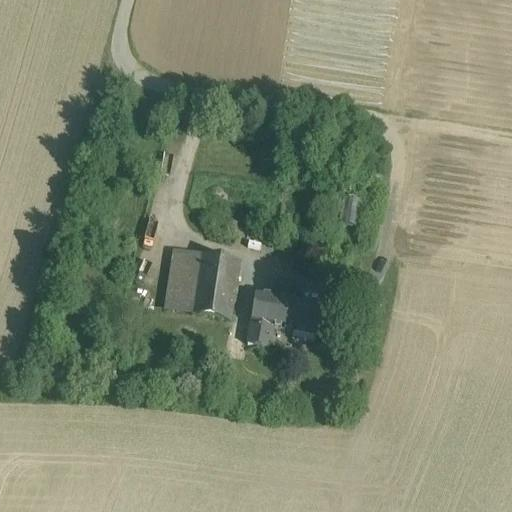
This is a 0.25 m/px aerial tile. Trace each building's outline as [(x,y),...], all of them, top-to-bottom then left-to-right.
[(356,226),(359,201),(348,200),(345,225),(356,226)] [(215,221),(213,231),(232,235),(234,225),(215,221)] [(164,313),(191,316),(200,261),(173,257),(164,313)] [(239,268),(200,261),(191,316),(231,323),(239,268)] [(296,304),(255,297),(251,327),(247,347),(268,351),(272,330),(292,334),(296,304)] [(334,311),(296,304),(292,334),(330,340),(334,311)]
